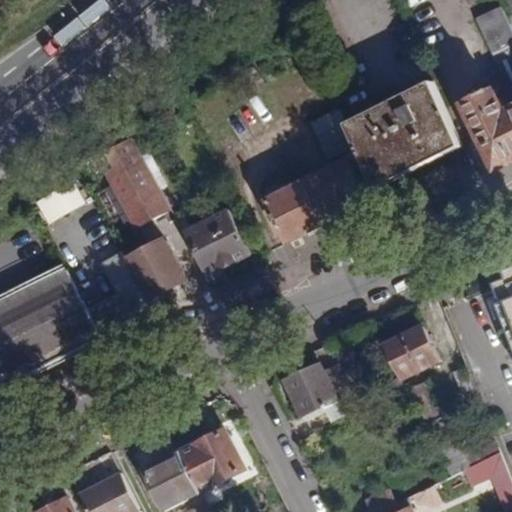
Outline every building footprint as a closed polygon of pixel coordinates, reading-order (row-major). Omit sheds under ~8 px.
[(511,27),(502,6),(481,16),(478,18),(500,63),(508,60),(511,68),(511,27)] [(300,17),(289,22),(296,37),(306,32),(300,17)] [(452,95),(466,90),(460,73),(446,78),(452,95)] [(465,146),(436,81),(351,124),(379,189),(465,146)] [(511,109),(511,110),(499,86),(471,100),(503,164),(511,159),(511,109)] [(341,110),(314,123),(331,158),(358,145),(341,110)] [(154,149),(142,126),(132,130),(136,139),(144,154),(154,149)] [(144,154),(136,139),(101,158),(138,226),(173,207),(144,154)] [(372,203),(352,163),(272,202),(291,242),(372,203)] [(70,176),(34,199),(49,224),(86,201),(70,176)] [(254,253),(231,211),(187,234),(210,277),(254,253)] [(188,279),(167,240),(131,259),(144,284),(152,298),(157,296),(188,279)] [(122,295),(144,284),(131,259),(128,254),(108,263),(122,295)] [(511,260),(492,270),(505,302),(501,303),(511,330),(511,260)] [(0,389),(104,338),(90,311),(68,270),(0,304),(0,389)] [(134,323),(120,296),(90,311),(104,338),(134,323)] [(443,360),(426,326),(386,345),(404,380),(443,360)] [(326,371),(324,365),(288,380),(305,418),(326,409),(333,422),(347,416),(326,371)] [(331,369),(353,413),(360,410),(339,365),(331,369)] [(477,389),(467,366),(455,370),(465,395),(477,389)] [(463,455),(444,418),(427,427),(432,435),(452,476),(471,467),(493,456),(502,452),(498,442),(463,455)] [(227,432),(183,455),(201,492),(246,470),(227,432)] [(493,456),(500,475),(510,471),(502,452),(493,456)] [(167,509),(201,492),(183,455),(148,471),(167,509)] [(140,511),(141,511),(123,475),(81,495),(89,511),(140,511)] [(373,511),(380,511),(396,504),(388,490),(369,500),(373,511)] [(396,504),(380,511),(414,511),(408,498),(396,504)] [(75,511),(69,500),(43,511),(75,511)]
